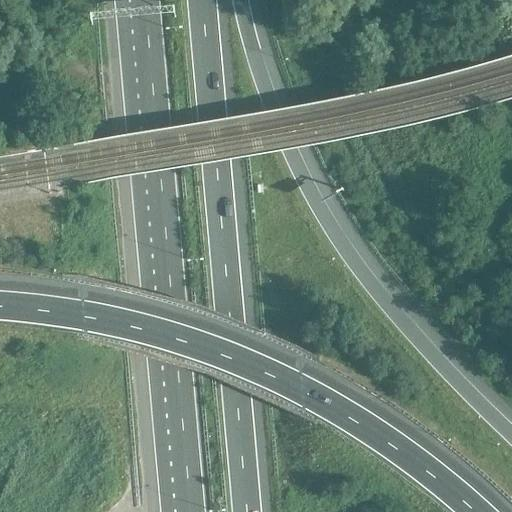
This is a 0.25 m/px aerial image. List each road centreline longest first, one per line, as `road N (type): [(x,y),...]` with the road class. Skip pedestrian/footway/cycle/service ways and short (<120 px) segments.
road 1 (motorway): [(481,511),(301,388),(215,349),(84,314),(0,306)]
road 2 (motorway): [(511,435),(374,291),(328,225),(295,161),(238,0)]
road 3 (motorway): [(145,0),(191,511)]
road 4 (motorway): [(246,511),(201,0)]
